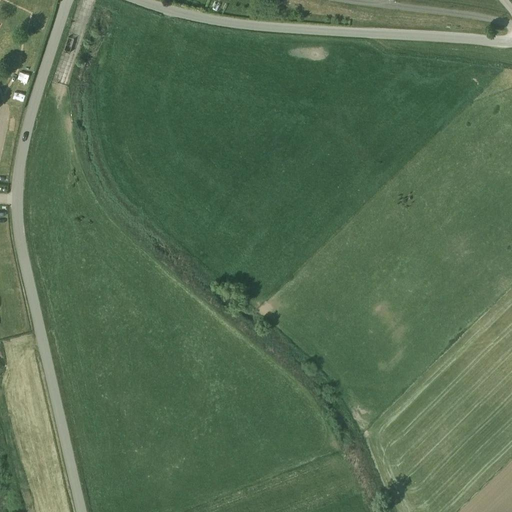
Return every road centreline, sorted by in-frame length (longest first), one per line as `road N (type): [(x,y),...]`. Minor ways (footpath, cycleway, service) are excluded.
road 1 (tertiary): [(78,511),(15,237),(13,190),(63,0)]
road 2 (tertiary): [(511,43),(214,23),(133,0)]
road 3 (unclassified): [(511,25),(483,13),(337,0)]
